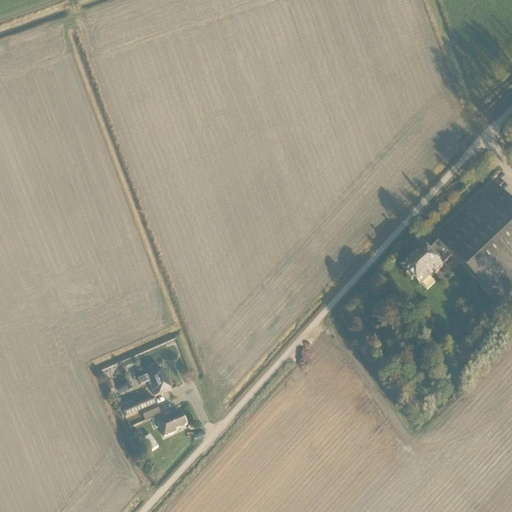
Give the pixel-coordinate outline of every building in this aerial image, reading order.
[(451,257),(480,287),(498,306),(511,292),(511,204),(491,182),(433,237),(438,242),(428,252),(422,246),(416,252),(400,267),(419,287),(422,285),(427,290),(435,283),(430,278),(442,267),(441,266),(451,257)] [(171,390),(162,369),(149,375),(138,380),(141,386),(148,382),(155,397),(158,396),(171,390)] [(109,391),(115,388),(112,381),(106,384),(109,391)] [(131,390),(129,383),(116,389),(119,395),(131,390)] [(153,397),(137,404),(122,410),(125,418),(156,405),(153,397)] [(156,405),(141,412),(145,422),(161,415),(156,405)] [(187,426),(181,412),(157,423),(164,438),(176,432),(175,430),(187,426)]
